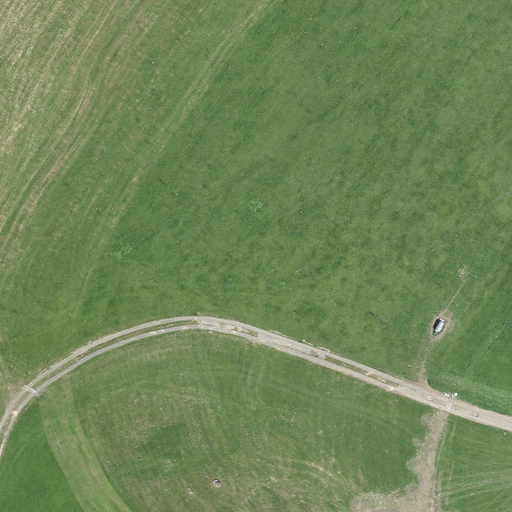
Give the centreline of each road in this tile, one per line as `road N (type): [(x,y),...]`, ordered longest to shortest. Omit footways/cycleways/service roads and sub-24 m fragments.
road 1 (track): [(0,454),(23,396),(161,327),(243,329),(511,421)]
road 2 (track): [(0,251),(83,115),(104,58),(145,0)]
